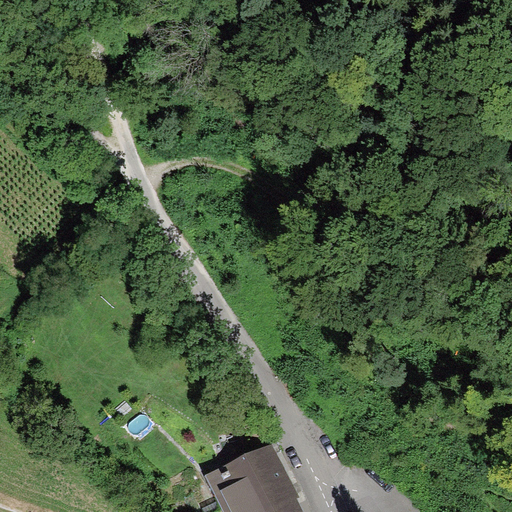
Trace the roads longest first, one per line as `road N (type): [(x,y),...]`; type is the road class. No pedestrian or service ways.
road 1 (track): [(131,164),(192,158),(273,188),(407,320),(511,352)]
road 2 (track): [(75,0),(142,190),(205,280)]
road 3 (residential): [(205,280),(320,502)]
road 4 (track): [(131,164),(0,32)]
